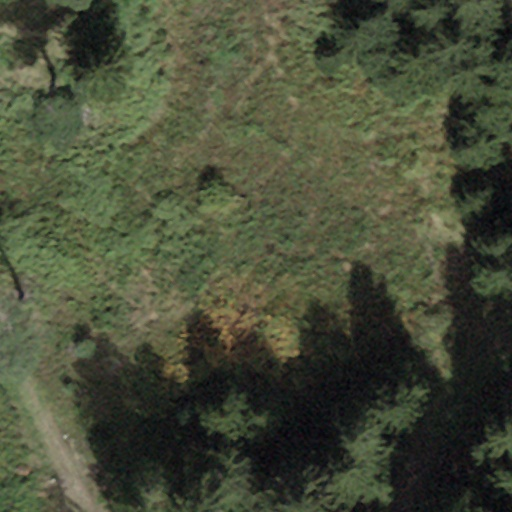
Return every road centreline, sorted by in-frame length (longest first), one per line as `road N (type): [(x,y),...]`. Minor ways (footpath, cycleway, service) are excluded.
road 1 (track): [(412,511),(511,341)]
road 2 (track): [(0,350),(96,511)]
